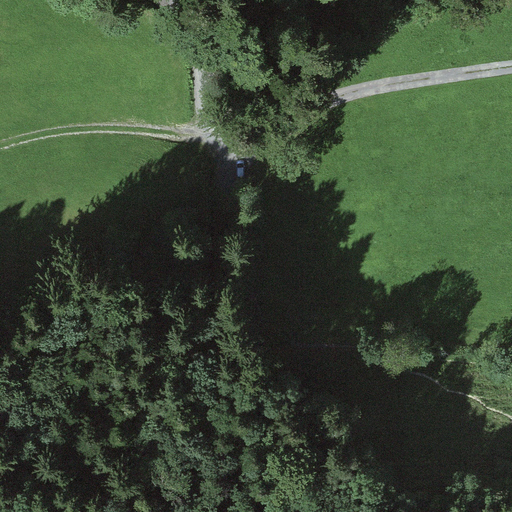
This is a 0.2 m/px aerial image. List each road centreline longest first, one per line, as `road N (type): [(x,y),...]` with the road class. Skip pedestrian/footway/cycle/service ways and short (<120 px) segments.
road 1 (track): [(211,119),(230,144),(257,143),(336,96),(511,70)]
road 2 (track): [(211,119),(188,42),(150,0)]
